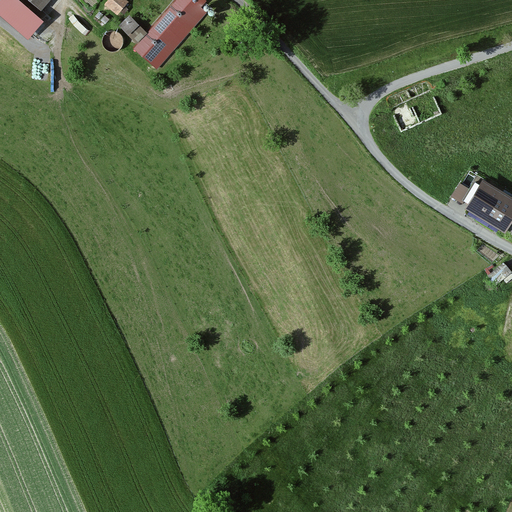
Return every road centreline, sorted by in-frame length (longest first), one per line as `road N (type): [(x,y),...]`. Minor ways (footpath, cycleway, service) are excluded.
road 1 (residential): [(511,250),(407,184),(363,138),(353,113)]
road 2 (unclassified): [(353,113),(416,77),(511,45)]
road 3 (residential): [(353,113),(230,0)]
